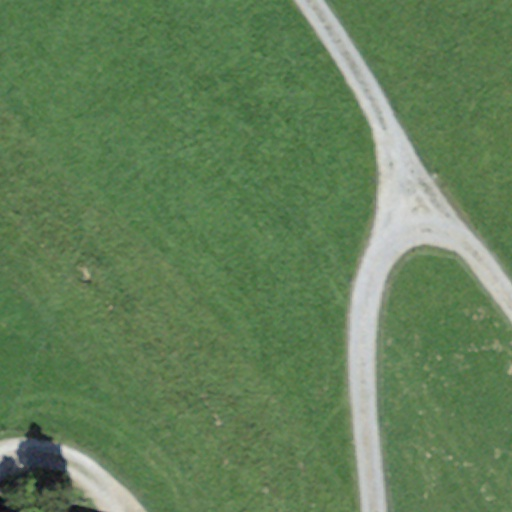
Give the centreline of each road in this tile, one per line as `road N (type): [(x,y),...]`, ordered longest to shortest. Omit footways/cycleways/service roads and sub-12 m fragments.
road 1 (track): [(373,511),(361,341),(367,285),(413,184)]
road 2 (track): [(413,184),(309,0)]
road 3 (track): [(511,303),(413,184)]
road 4 (track): [(0,451),(34,447),(94,474),(128,511)]
